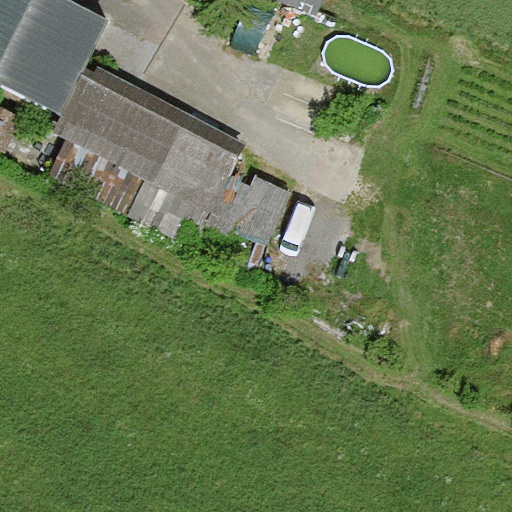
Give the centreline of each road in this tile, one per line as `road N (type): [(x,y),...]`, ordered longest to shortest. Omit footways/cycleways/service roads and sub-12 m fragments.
road 1 (track): [(0,185),(373,383),(511,442)]
road 2 (track): [(160,0),(185,19),(161,66),(352,172)]
